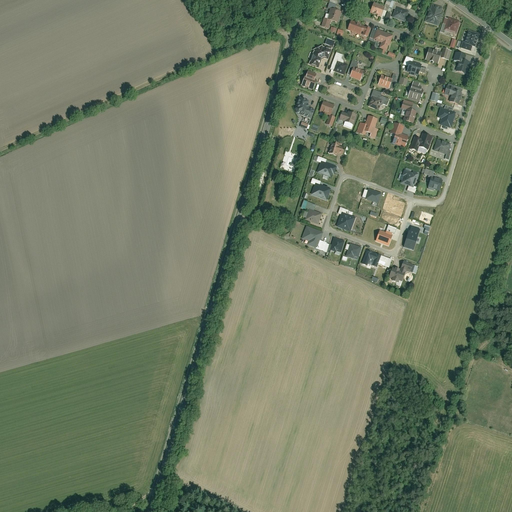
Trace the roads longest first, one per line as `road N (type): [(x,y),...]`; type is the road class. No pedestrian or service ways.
road 1 (tertiary): [(150,511),(305,0)]
road 2 (residential): [(481,39),(489,51),(444,198),(412,201)]
road 3 (residential): [(481,39),(453,139),(418,119),(434,72)]
road 4 (track): [(511,246),(490,330),(458,396),(464,427)]
road 5 (residential): [(412,201),(387,254),(328,231),(347,175)]
